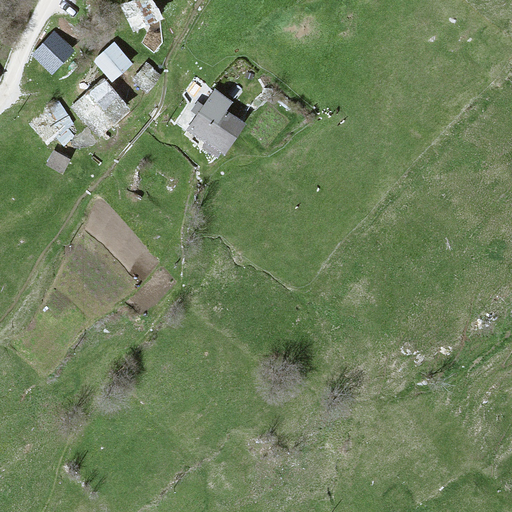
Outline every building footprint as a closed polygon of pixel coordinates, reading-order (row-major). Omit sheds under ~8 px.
[(129,0),(123,3),(135,31),(164,20),(156,0),(129,0)] [(55,32),(31,56),(51,76),(75,52),(55,32)] [(112,42),(91,61),(108,80),(129,61),(112,42)] [(144,62),(128,79),(143,93),(159,75),(144,62)] [(98,78),(69,105),(98,136),(127,109),(98,78)] [(231,101),(213,89),(184,130),(219,155),(242,124),(224,111),(231,101)]
